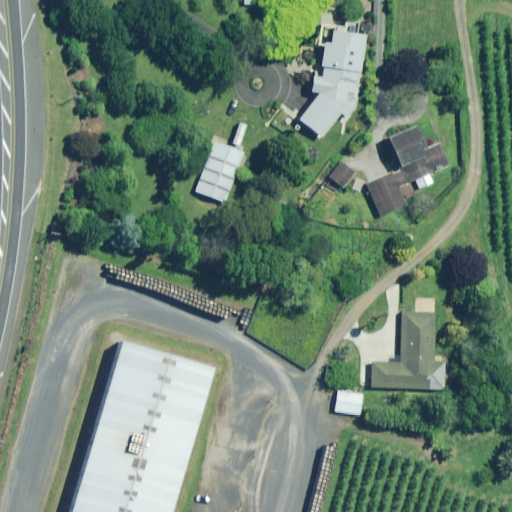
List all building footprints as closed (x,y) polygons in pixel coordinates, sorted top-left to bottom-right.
[(355,105),(356,105),(362,36),(330,33),(329,45),(322,44),(320,68),(313,67),(310,94),(315,95),(297,121),(323,139),(338,117),(345,121),(355,105)] [(295,128),(287,118),(275,127),(282,137),(295,128)] [(425,152),(415,128),(385,140),(398,171),(364,186),(378,218),(404,207),(396,189),(446,167),(437,147),(425,152)] [(242,154),(212,142),(192,193),(221,205),(242,154)] [(355,175),(340,163),(327,179),(342,191),(355,175)] [(432,316),(401,315),(398,365),(371,363),(370,388),(440,392),(442,363),(430,363),(432,316)] [(74,511),(170,511),(210,372),(120,347),(74,511)] [(361,396),(336,392),(333,413),(358,417),(361,396)]
